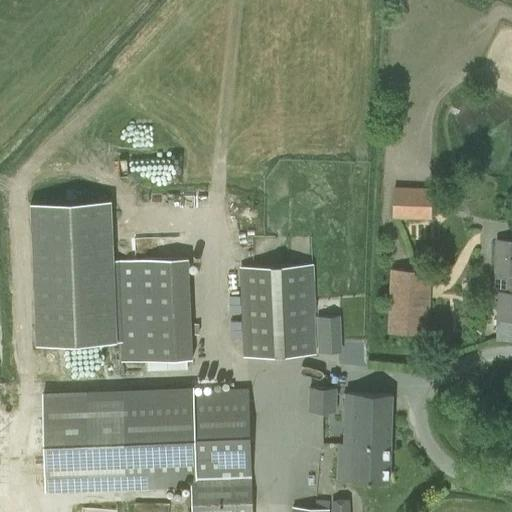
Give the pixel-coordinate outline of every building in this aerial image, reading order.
[(394,188),(392,217),(429,218),(431,190),(394,188)] [(189,258),(115,261),(113,261),(110,199),(29,202),(35,344),(119,341),(120,362),(193,359),(189,258)] [(511,339),(511,241),(496,240),(493,291),(497,291),(495,339),(511,339)] [(240,267),(244,357),(315,354),(311,264),(240,267)] [(390,269),(388,313),(387,333),(429,335),(431,271),(390,269)] [(317,330),(334,329),(333,316),(316,317),(317,330)] [(334,411),(335,388),(309,387),(308,410),(334,411)] [(252,511),(248,388),(42,396),(45,488),(189,483),(190,511),(252,511)] [(346,393),(345,443),(338,443),(336,480),(388,481),(391,394),(346,393)] [(292,511),(327,511),(329,501),(315,501),(314,509),(292,507),(292,511)]
